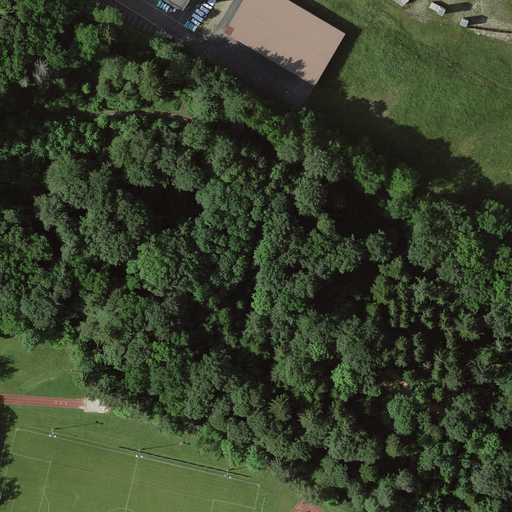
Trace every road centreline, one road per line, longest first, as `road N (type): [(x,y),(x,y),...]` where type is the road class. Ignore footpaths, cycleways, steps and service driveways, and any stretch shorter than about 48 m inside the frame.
road 1 (track): [(0,125),(171,118),(300,165),(408,297),(511,368)]
road 2 (track): [(484,511),(500,470),(425,385),(357,348),(301,340),(176,347),(129,327),(65,330)]
road 3 (track): [(65,330),(158,374),(301,424),(404,511)]
